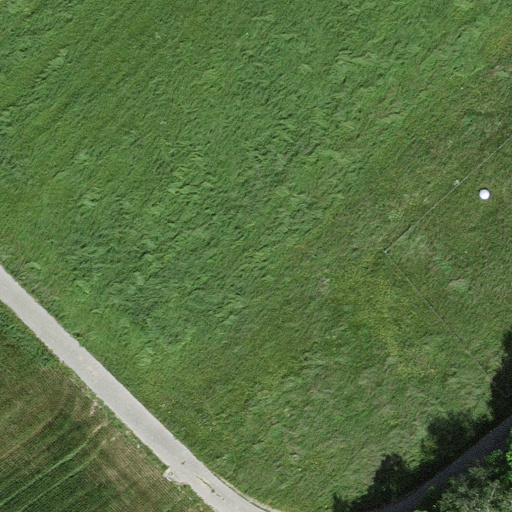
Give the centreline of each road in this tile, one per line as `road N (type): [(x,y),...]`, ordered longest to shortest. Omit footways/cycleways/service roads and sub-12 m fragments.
road 1 (track): [(0,283),(196,476),(252,511)]
road 2 (track): [(398,511),(447,488),(511,438)]
